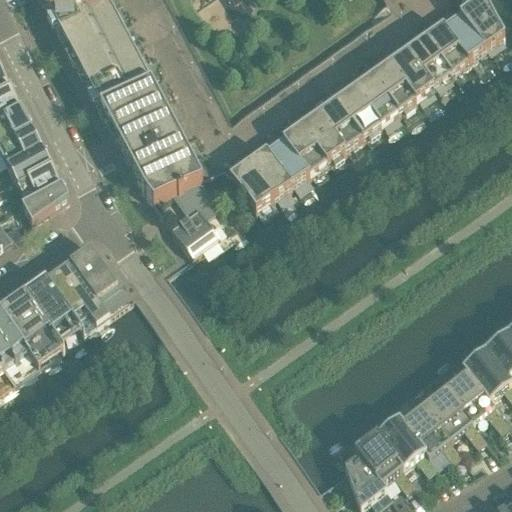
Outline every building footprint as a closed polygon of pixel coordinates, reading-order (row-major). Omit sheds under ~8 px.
[(201,188),(203,187),(103,0),(39,0),(45,11),(116,145),(152,214),(172,203),(177,201),(178,203),(184,200),(183,198),(201,188)] [(486,58),(504,45),(483,5),(459,21),(486,58)] [(468,71),(486,58),(459,21),(442,34),(468,71)] [(450,84),(468,71),(442,34),(424,46),(450,84)] [(432,96),(450,84),(424,46),(406,59),(432,96)] [(415,109),(432,96),(406,59),(388,71),(415,109)] [(397,121),(415,109),(388,71),(371,84),(397,121)] [(0,102),(11,97),(0,77),(0,76),(0,102)] [(379,134),(397,121),(371,84),(353,97),(379,134)] [(0,127),(21,116),(11,97),(0,102),(0,127)] [(361,146),(379,134),(353,97),(335,109),(361,146)] [(344,159),(361,146),(335,109),(317,122),(344,159)] [(0,152),(31,136),(21,116),(0,127),(0,152)] [(326,171),(344,159),(317,122),(300,134),(326,171)] [(308,184),(326,171),(300,134),(282,147),(308,184)] [(0,159),(7,174),(42,155),(31,136),(0,152),(0,159)] [(290,197),(308,184),(282,147),(264,159),(290,197)] [(18,194),(52,175),(42,155),(7,174),(17,192),(18,194)] [(273,209),(290,197),(264,159),(247,172),(273,209)] [(256,221),(273,209),(247,172),(229,184),(256,221)] [(23,215),(62,194),(52,175),(18,194),(17,192),(10,196),(21,217),(23,216),(23,215)] [(205,227),(217,218),(201,188),(183,198),(184,200),(178,203),(177,201),(172,203),(188,225),(179,230),(180,231),(171,237),(192,266),(192,267),(193,266),(219,247),(205,227)] [(32,233),(69,207),(62,194),(23,215),(23,216),(32,233)] [(0,229),(0,251),(2,254),(12,247),(0,229)] [(106,266),(101,270),(90,255),(70,269),(109,325),(130,310),(120,297),(124,294),(124,295),(126,294),(106,266)] [(85,342),(109,325),(70,269),(46,287),(85,342)] [(63,357),(85,342),(46,287),(25,302),(63,357)] [(0,319),(39,375),(63,357),(25,302),(0,319)] [(0,371),(14,392),(39,375),(0,319),(0,371)] [(511,345),(508,340),(505,342),(485,358),(511,392),(511,345)] [(511,392),(485,358),(483,360),(462,376),(490,410),(503,400),(511,410),(511,392)] [(0,402),(14,392),(0,371),(0,402)] [(490,410),(462,376),(462,377),(465,381),(463,383),(445,397),(473,431),(485,422),(501,441),(510,434),(490,410)] [(473,431),(445,397),(443,399),(423,415),(450,449),(464,438),(478,457),(487,450),(473,431)] [(462,464),(450,449),(423,415),(420,417),(403,430),(399,426),(398,426),(429,466),(441,456),(453,471),(462,464)] [(428,466),(429,466),(398,426),(397,428),(376,444),(403,479),(416,469),(428,484),(436,477),(428,466)] [(415,494),(403,479),(376,444),(374,446),(355,461),(382,495),(383,494),(394,486),(406,501),(415,494)] [(382,495),(355,461),(354,461),(358,466),(356,468),(345,476),(346,480),(357,511),(370,511),(386,511),(393,507),(383,494),(382,495)]
